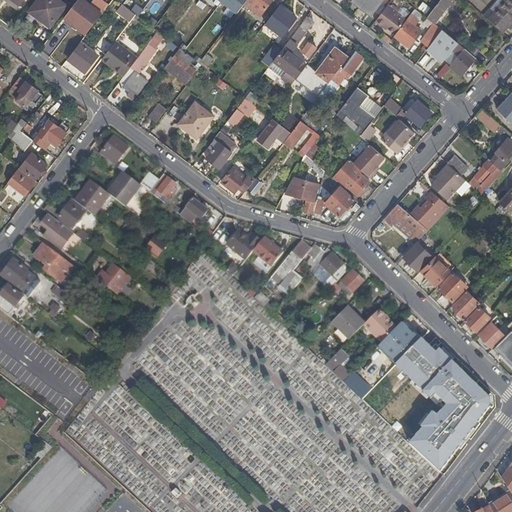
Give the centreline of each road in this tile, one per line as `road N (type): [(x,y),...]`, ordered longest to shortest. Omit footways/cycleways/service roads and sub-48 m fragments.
road 1 (residential): [(105,114),(232,207),(345,240)]
road 2 (residential): [(345,240),(366,251),(511,394)]
road 3 (residential): [(314,0),(461,113)]
road 4 (residential): [(461,113),(345,240)]
road 5 (residential): [(105,114),(0,250)]
road 6 (residential): [(0,32),(105,114)]
road 7 (primary): [(511,415),(434,511)]
